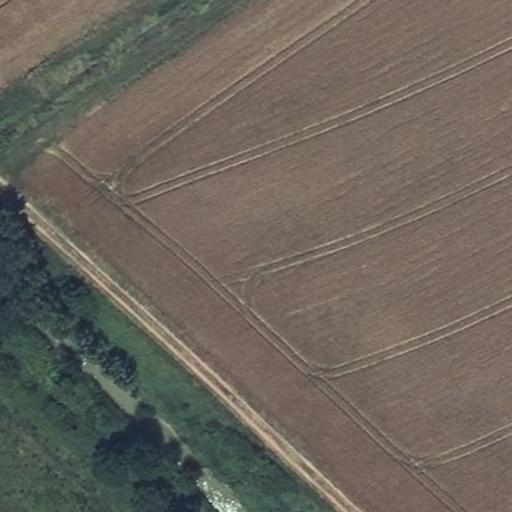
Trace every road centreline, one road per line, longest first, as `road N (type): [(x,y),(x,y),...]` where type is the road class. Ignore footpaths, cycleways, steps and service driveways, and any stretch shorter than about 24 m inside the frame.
road 1 (track): [(0,188),(357,511)]
road 2 (track): [(0,402),(111,511)]
